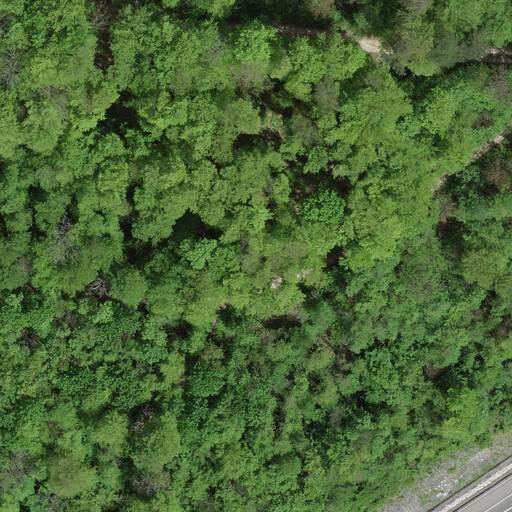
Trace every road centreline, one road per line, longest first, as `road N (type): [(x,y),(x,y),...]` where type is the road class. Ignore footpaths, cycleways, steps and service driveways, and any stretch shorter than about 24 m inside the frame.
road 1 (track): [(511,127),(335,258),(242,297),(174,301),(0,273)]
road 2 (track): [(511,55),(233,30),(91,0)]
